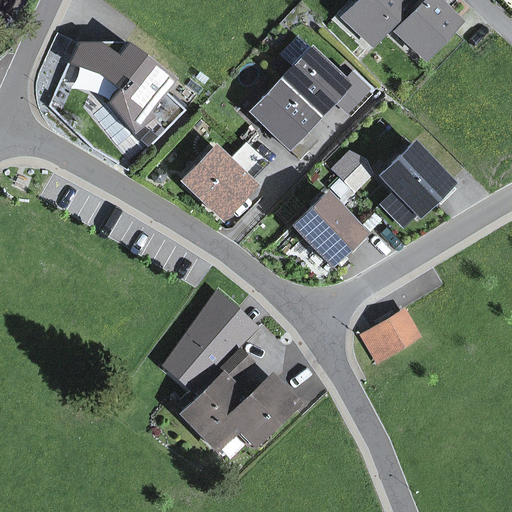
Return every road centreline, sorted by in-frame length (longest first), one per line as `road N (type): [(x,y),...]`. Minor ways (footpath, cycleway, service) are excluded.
road 1 (residential): [(316,328),(263,280),(5,121)]
road 2 (residential): [(316,328),(359,292),(511,197)]
road 3 (residential): [(404,511),(374,435),(316,328)]
road 4 (residential): [(5,121),(52,0)]
